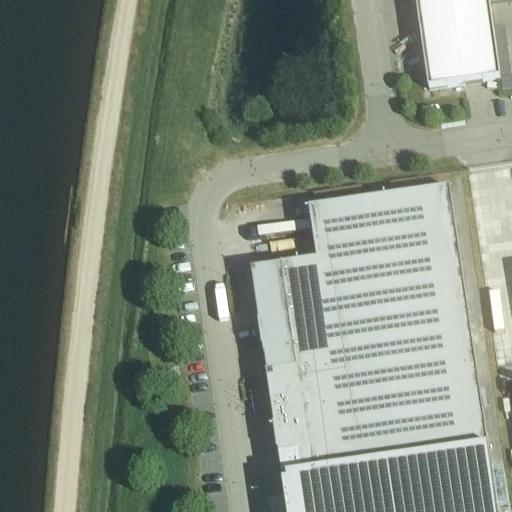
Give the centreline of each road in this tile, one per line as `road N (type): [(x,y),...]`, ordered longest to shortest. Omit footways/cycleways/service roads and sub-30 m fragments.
road 1 (track): [(129,0),(63,440),(60,511)]
road 2 (unclassified): [(242,511),(203,204),(228,177),(386,151)]
road 3 (unclassified): [(386,151),(364,0)]
road 4 (unclassified): [(386,151),(511,133)]
